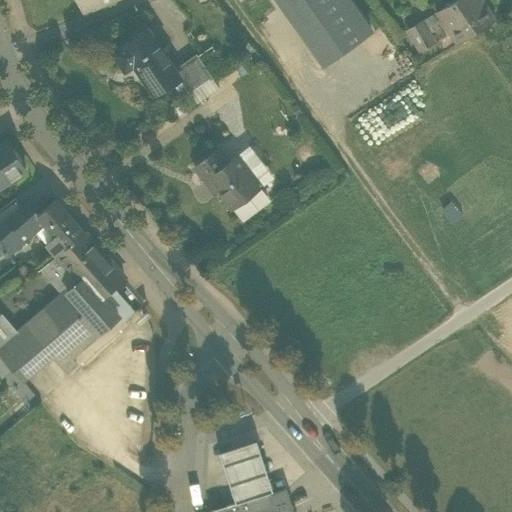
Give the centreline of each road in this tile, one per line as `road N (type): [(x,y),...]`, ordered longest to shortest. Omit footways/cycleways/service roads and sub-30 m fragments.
road 1 (track): [(462,317),(228,0)]
road 2 (secondary): [(1,56),(69,159),(230,345)]
road 3 (unclassified): [(301,427),(511,283)]
road 4 (residential): [(230,345),(187,389),(180,484),(161,511)]
road 5 (residential): [(1,56),(134,0)]
